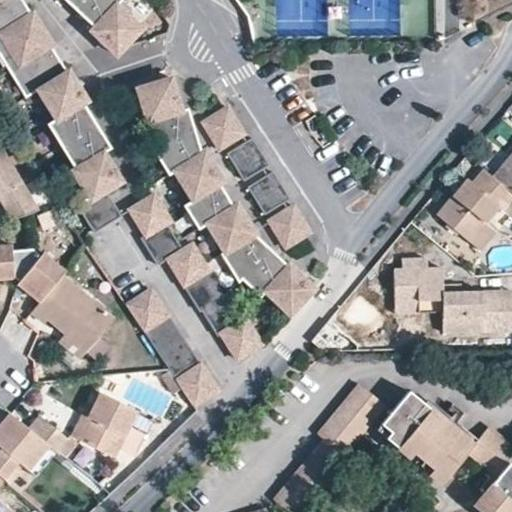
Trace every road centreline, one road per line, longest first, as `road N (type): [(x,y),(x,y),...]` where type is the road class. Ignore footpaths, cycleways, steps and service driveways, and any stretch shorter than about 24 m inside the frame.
road 1 (residential): [(134,511),(330,298),(358,249)]
road 2 (residential): [(194,0),(358,249)]
road 3 (residential): [(358,249),(387,202),(511,56)]
